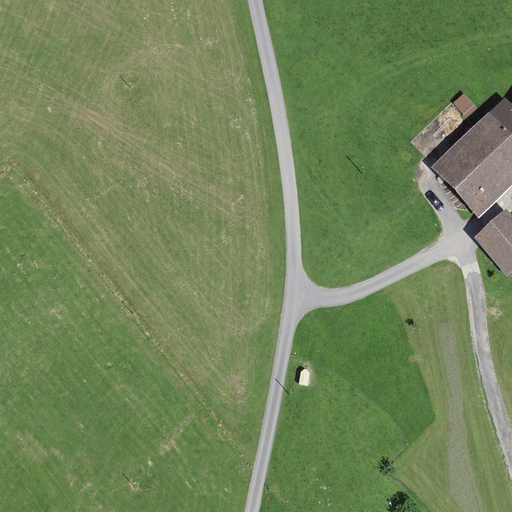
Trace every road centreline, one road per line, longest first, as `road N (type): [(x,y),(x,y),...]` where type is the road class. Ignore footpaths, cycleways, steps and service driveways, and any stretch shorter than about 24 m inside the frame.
road 1 (track): [(259,0),(295,262),(251,511)]
road 2 (track): [(290,291),(359,297),(470,251),(511,450)]
